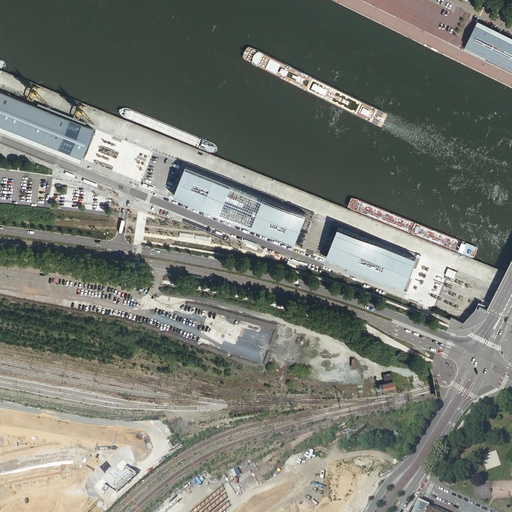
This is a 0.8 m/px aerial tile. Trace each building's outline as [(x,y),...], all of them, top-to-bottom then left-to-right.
[(511,37),(478,20),(476,25),(511,42),(511,37)] [(511,42),(476,25),(466,44),(511,66),(511,42)] [(511,66),(466,44),(464,47),(511,70),(511,66)] [(0,125),(81,158),(85,147),(92,128),(84,125),(80,123),(36,106),(0,91),(0,125)] [(37,103),(36,106),(80,123),(81,120),(37,103)] [(81,158),(0,125),(0,131),(79,163),(81,158)] [(306,214),(186,166),(174,195),(295,244),(306,214)] [(416,258),(339,227),(328,256),(404,288),(416,258)] [(61,432),(49,431),(49,439),(60,440),(61,432)] [(411,511),(424,511),(427,507),(427,505),(417,500),(411,511)]
